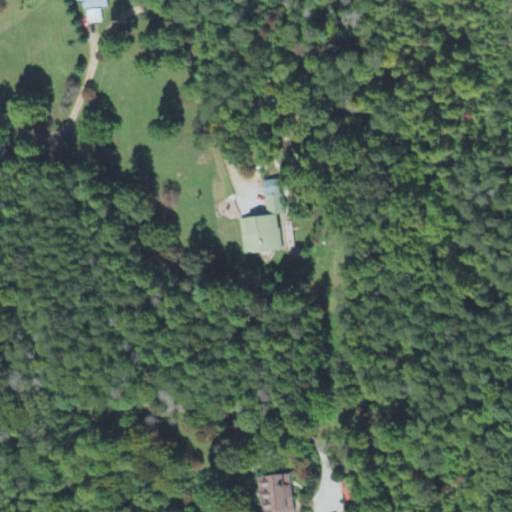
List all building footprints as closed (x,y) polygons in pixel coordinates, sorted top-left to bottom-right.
[(76,0),(77,3),(84,3),(84,11),(107,9),(105,0),(76,0)] [(88,26),(101,25),(100,11),(86,12),(88,26)] [(283,216),(282,183),(264,183),(266,217),(283,216)] [(244,257),(282,253),(278,217),(240,222),(244,257)] [(292,511),(290,476),(258,478),(261,511),(292,511)] [(343,503),(354,502),(352,482),(341,482),(343,503)]
